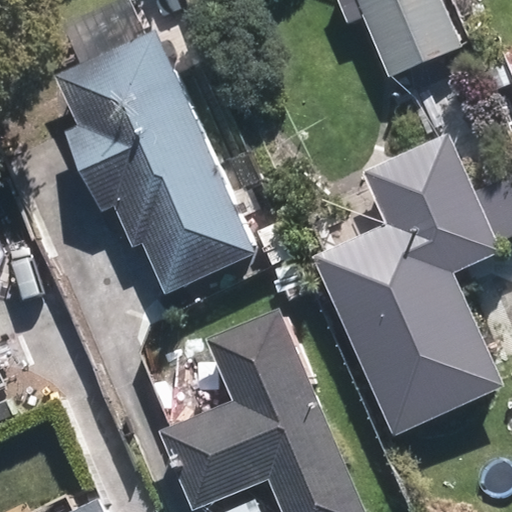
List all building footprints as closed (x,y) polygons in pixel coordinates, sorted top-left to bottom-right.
[(448,0),(368,0),(399,75),(468,48),(448,0)] [(260,247),(172,42),(95,75),(116,123),(93,133),(124,205),(138,199),(155,238),(164,235),(183,280),(260,247)] [(418,228),(343,261),(392,369),(489,326),(463,269),(510,249),(465,148),(396,179),(418,228)] [(0,227),(0,346),(44,327),(0,227)] [(262,408),(184,438),(210,505),(294,472),(309,511),(372,511),(297,318),(236,341),(262,408)] [(275,511),(268,494),(223,511),(275,511)]
